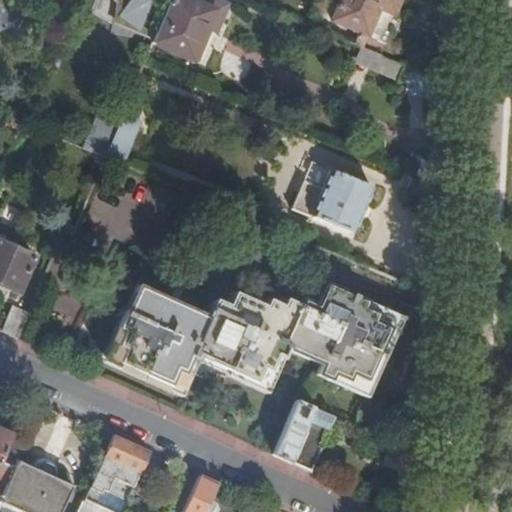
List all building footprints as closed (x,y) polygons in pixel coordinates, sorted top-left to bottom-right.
[(127,0),(119,16),(138,25),(142,27),(153,0),(127,0)] [(188,0),(170,0),(152,43),(193,61),(206,29),(215,33),(227,4),(218,0),(192,0),(192,1),(188,0)] [(399,0),(341,0),(333,21),(382,42),(399,0)] [(399,81),(404,68),(367,52),(361,66),(399,81)] [(223,53),(220,74),(247,78),(250,57),(223,53)] [(102,108),(84,150),(104,158),(121,116),(102,108)] [(121,116),(104,158),(121,165),(140,117),(124,110),(121,116)] [(311,162),(304,180),(323,187),(331,170),(311,162)] [(323,187),(304,180),(292,209),(353,234),(373,188),(331,170),(323,187)] [(407,193),(438,206),(438,189),(413,178),(407,193)] [(372,242),(399,242),(398,211),(371,211),(372,242)] [(34,257),(0,242),(0,286),(18,294),(34,257)] [(206,316),(135,286),(105,357),(182,390),(191,371),(222,385),(226,375),(266,392),(285,349),(319,363),(314,374),(366,397),(401,317),(323,283),(313,305),(299,299),(295,305),(281,299),(278,304),(262,297),(259,304),(232,293),(227,305),(213,299),(206,316)] [(13,307),(2,332),(18,340),(28,314),(13,307)] [(296,401),(272,455),(309,472),(334,417),(296,401)] [(0,455),(9,436),(0,431),(0,455)] [(147,452),(111,436),(84,497),(92,501),(98,487),(126,500),(147,452)] [(382,464),(409,476),(415,453),(377,437),(372,451),(385,457),(382,464)] [(18,463),(0,455),(0,501),(22,511),(59,511),(71,486),(19,462),(18,463)] [(183,511),(203,511),(217,483),(200,475),(183,511)] [(92,501),(84,497),(76,511),(109,511),(88,502),(89,501),(92,502),(92,501)] [(0,511),(22,511),(0,501),(0,511)]
